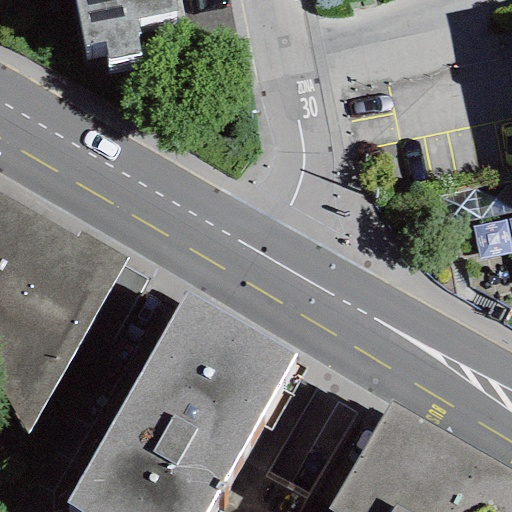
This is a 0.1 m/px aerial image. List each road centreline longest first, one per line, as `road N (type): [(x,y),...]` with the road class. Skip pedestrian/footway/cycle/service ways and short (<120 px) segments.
road 1 (secondary): [(511,429),(241,268)]
road 2 (residential): [(263,0),(289,165),(241,268)]
road 3 (secondary): [(241,268),(0,126)]
